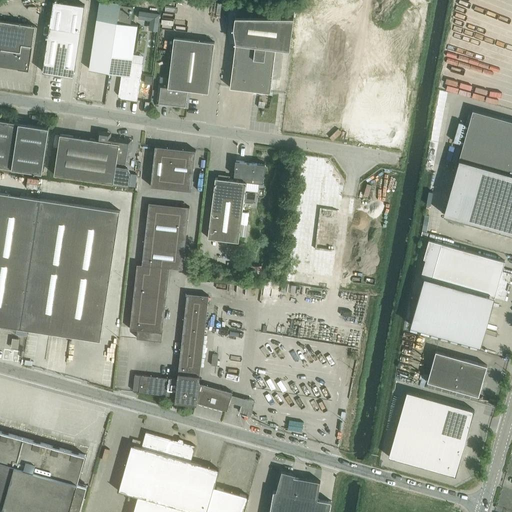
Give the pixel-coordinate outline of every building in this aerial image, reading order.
[(53,0),(49,26),(42,71),(74,76),(81,31),(85,4),(57,0),(53,0)] [(109,72),(117,21),(119,3),(120,2),(109,0),(99,0),(89,69),(109,72)] [(132,62),(137,24),(130,23),(133,5),(119,3),(117,21),(109,72),(122,74),(119,93),(122,93),(123,95),(123,97),(122,97),(122,98),(137,100),(143,63),(132,62)] [(148,12),(147,19),(150,20),(150,21),(158,23),(159,14),(148,12)] [(270,92),(276,48),(290,49),(294,17),(235,16),(233,30),(236,42),(230,87),(270,92)] [(32,45),(35,25),(0,19),(0,61),(1,61),(3,62),(4,62),(6,63),(8,64),(9,65),(13,66),(14,67),(16,67),(18,67),(18,68),(29,69),(32,45)] [(208,92),(215,42),(174,37),(168,84),(168,87),(190,90),(208,92)] [(146,76),(145,84),(152,85),(154,78),(146,76)] [(187,107),(190,90),(168,87),(168,84),(160,83),(157,103),(187,107)] [(511,120),(473,109),(459,158),(459,159),(444,214),(511,233),(511,120)] [(0,165),(42,172),(49,127),(0,119),(0,165)] [(59,144),(54,174),(113,183),(116,163),(127,164),(129,152),(131,152),(132,148),(133,138),(124,137),(124,139),(120,138),(111,137),(112,132),(98,130),(96,139),(60,134),(59,144)] [(191,190),(196,150),(155,145),(151,186),(151,185),(152,176),(169,178),(170,168),(193,170),(191,190),(190,190),(191,190)] [(263,184),(265,164),(236,160),(233,180),(215,177),(208,238),(239,241),(246,182),(263,184)] [(116,163),(113,183),(129,185),(131,171),(127,166),(127,164),(116,163)] [(0,324),(100,340),(120,210),(0,192),(0,324)] [(169,270),(170,268),(183,269),(190,206),(189,206),(189,207),(187,220),(148,216),(149,203),(150,202),(149,202),(142,264),(137,264),(130,328),(138,329),(137,338),(162,340),(168,280),(169,270)] [(511,272),(502,270),(505,260),(442,243),(429,239),(424,258),(436,261),(431,279),(505,300),(511,274),(511,272)] [(263,267),(253,267),(253,279),(263,279),(263,267)] [(481,344),(493,303),(423,283),(411,325),(481,344)] [(199,382),(209,298),(209,295),(187,293),(177,379),(136,374),(136,375),(135,374),(133,390),(134,391),(176,396),(175,402),(197,404),(197,401),(227,410),(232,392),(199,382)] [(477,392),(484,367),(487,365),(436,350),(427,381),(478,395),(477,392)] [(407,391),(389,456),(437,470),(438,468),(455,473),(468,426),(470,426),(474,410),(407,391)] [(0,511),(79,511),(87,486),(77,483),(85,455),(0,430),(0,511)] [(216,480),(219,469),(191,461),(195,445),(183,442),(184,441),(183,440),(182,442),(178,441),(179,439),(178,439),(178,440),(146,431),(141,447),(131,444),(119,490),(117,489),(117,490),(137,496),(195,511),(207,511),(215,486),(216,480)] [(329,511),(331,501),(317,498),(320,481),(299,477),(294,476),(294,474),(295,475),(295,474),(282,470),(276,491),(273,490),(269,511),(329,511)] [(244,511),(249,496),(215,486),(207,511),(195,511),(137,496),(132,511),(244,511)]
